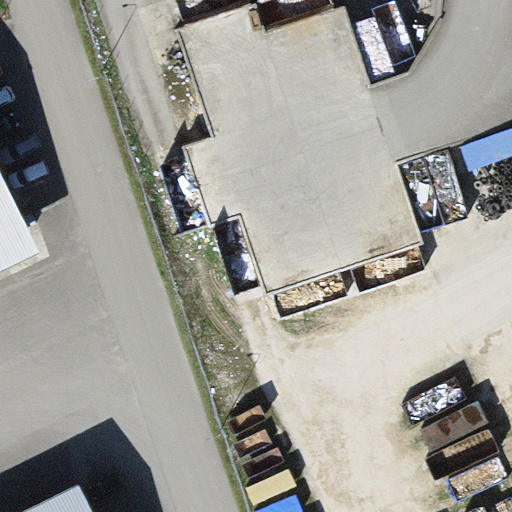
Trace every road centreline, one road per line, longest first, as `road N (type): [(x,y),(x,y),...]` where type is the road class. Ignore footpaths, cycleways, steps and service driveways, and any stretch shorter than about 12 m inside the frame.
road 1 (unclassified): [(213,511),(41,0)]
road 2 (unknown): [(472,0),(442,73),(395,125),(334,148),(270,156)]
road 3 (unknown): [(0,390),(150,323)]
